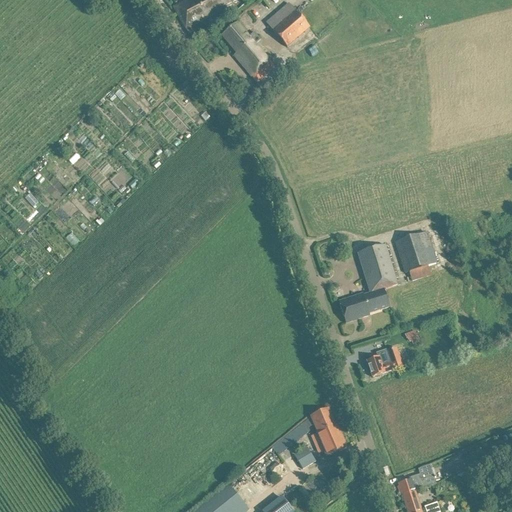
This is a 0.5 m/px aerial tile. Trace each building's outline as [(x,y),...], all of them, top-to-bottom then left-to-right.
[(188,0),(174,8),(186,30),(227,8),(226,6),(238,0),(188,0)] [(289,3),(266,23),(287,47),(310,27),(289,3)] [(254,32),(249,37),(237,23),(229,30),(221,36),(236,54),(234,56),(257,84),(265,77),(275,68),(271,63),(255,44),(261,40),(254,32)] [(395,243),(405,274),(409,273),(412,282),(431,276),(428,268),(438,264),(428,233),(395,243)] [(385,245),(367,251),(358,254),(370,294),(364,296),(363,294),(339,302),(346,324),(355,320),(371,316),(370,313),(390,307),(385,291),(398,287),(385,245)] [(412,342),(413,345),(419,342),(418,340),(419,339),(415,331),(405,335),(409,344),(412,342)] [(403,367),(396,348),(387,352),(391,363),(382,366),(379,357),(367,361),(372,378),(403,367)] [(327,409),(318,413),(312,416),(312,417),(272,449),(279,457),(311,432),(309,429),(312,427),(316,425),(318,432),(317,433),(317,435),(312,437),(317,447),(322,445),(327,457),(347,449),(337,425),(335,426),(327,409)] [(316,462),(307,447),(294,454),(303,470),(316,462)] [(463,465),(446,474),(447,479),(465,470),(463,465)] [(430,466),(427,467),(418,470),(419,475),(410,478),(411,480),(398,484),(399,487),(397,487),(399,493),(401,493),(402,496),(415,492),(415,491),(435,484),(430,466)] [(239,511),(245,508),(244,506),(227,485),(193,511),(239,511)] [(421,510),(415,492),(402,496),(407,511),(434,511),(432,505),(424,507),(425,508),(421,510)] [(293,511),(282,497),(262,511),(293,511)]
